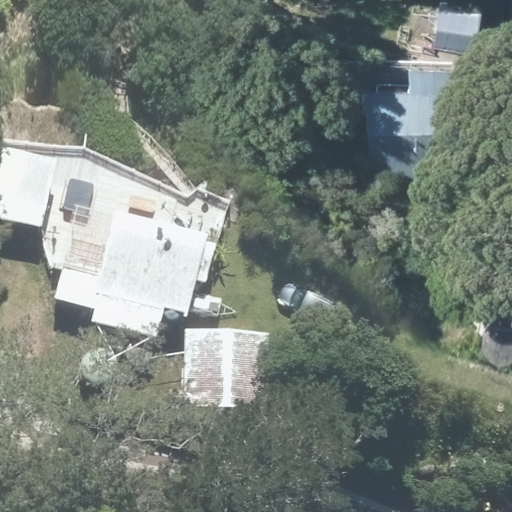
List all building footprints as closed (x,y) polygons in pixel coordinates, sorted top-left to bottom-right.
[(444,6),(438,42),(472,48),(478,11),(444,6)] [(412,91),(368,90),(368,174),(458,174),(458,64),(412,64),(412,91)] [(49,165),(0,154),(0,155),(0,218),(35,226),(49,165)] [(206,234),(117,214),(93,321),(159,335),(164,315),(187,320),(206,234)] [(271,335),(185,332),(182,411),(268,414),(271,335)]
